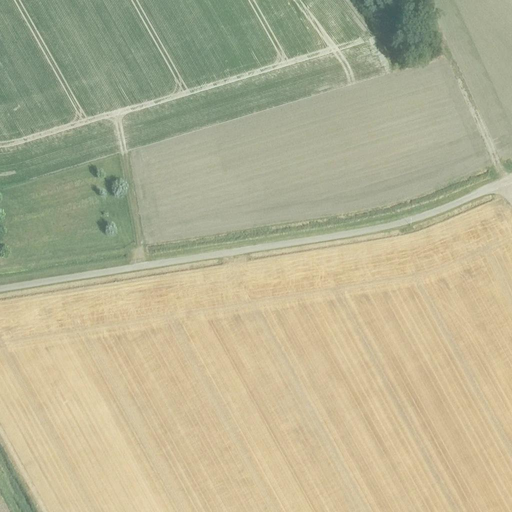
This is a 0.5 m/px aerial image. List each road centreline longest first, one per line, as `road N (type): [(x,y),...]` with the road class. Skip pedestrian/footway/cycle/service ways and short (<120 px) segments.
road 1 (unclassified): [(0,290),(391,226),(511,178)]
road 2 (track): [(503,181),(421,0)]
